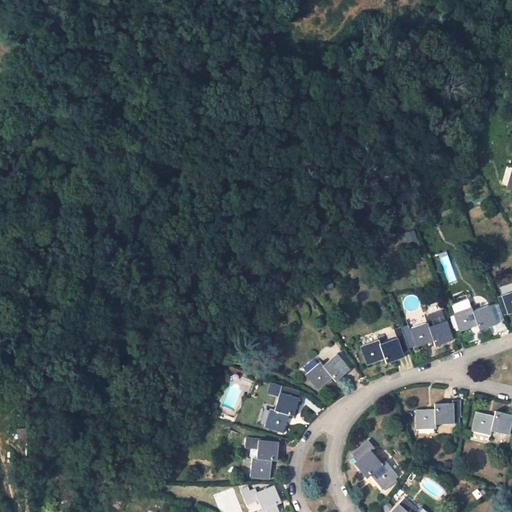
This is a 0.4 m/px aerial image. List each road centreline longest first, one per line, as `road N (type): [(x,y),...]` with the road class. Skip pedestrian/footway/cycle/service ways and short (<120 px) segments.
road 1 (track): [(0,253),(121,171),(234,73),(295,0)]
road 2 (residential): [(342,411),(300,453),(295,477),(307,511)]
